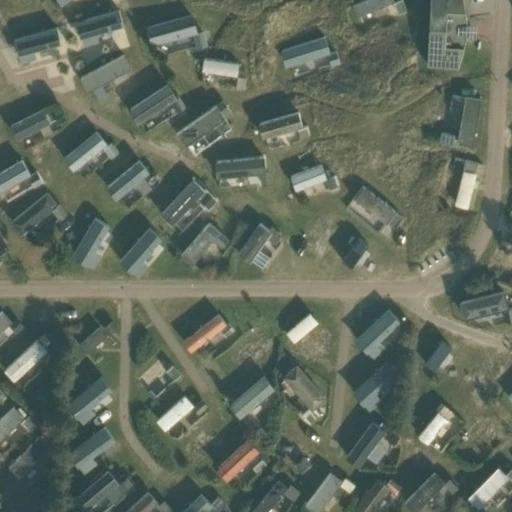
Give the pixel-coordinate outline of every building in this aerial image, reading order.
[(393,0),(370,0),(354,6),(358,19),(395,5),(393,0)] [(467,35),(469,35),(469,34),(466,33),(466,25),(470,24),(470,23),(467,23),(463,0),(430,0),(427,65),(458,66),(467,35)] [(119,14),(75,27),(80,43),(124,30),(119,14)] [(192,16),(145,31),(152,51),(198,36),(192,16)] [(61,47),(56,30),(13,43),(18,60),(61,47)] [(326,38),(279,52),(285,70),(332,57),(326,38)] [(123,58),(81,80),(88,95),(130,72),(123,58)] [(240,67),(204,61),(202,74),(238,80),(240,67)] [(178,101),(168,87),(129,114),(138,128),(178,101)] [(482,101),(466,98),(457,147),(473,150),(482,101)] [(234,117),(224,103),(175,136),(185,150),(234,117)] [(43,112),(9,130),(16,143),(50,126),(43,112)] [(304,131),(299,116),(270,124),(258,128),(263,142),(304,131)] [(106,147),(96,135),(64,162),(75,174),(106,147)] [(267,178),(265,160),(216,164),(217,182),(267,178)] [(21,162),(0,174),(0,196),(31,179),(21,162)] [(149,175),(138,162),(105,192),(117,205),(149,175)] [(479,166),(465,162),(453,206),(467,210),(479,166)] [(328,181),(321,166),(291,179),(298,194),(328,181)] [(217,204),(193,182),(160,218),(173,230),(197,203),(208,214),(217,204)] [(405,220),(362,189),(353,201),(396,232),(405,220)] [(47,195),(12,225),(22,237),(58,208),(47,195)] [(325,211),(304,245),(326,258),(347,224),(325,211)] [(109,227),(94,219),(72,262),(86,270),(109,227)] [(230,242),(208,224),(179,259),(192,270),(214,243),(223,251),(230,242)] [(272,235),(259,226),(238,257),(250,266),(272,235)] [(265,245),(275,251),(286,233),(277,227),(265,245)] [(162,243),(149,232),(119,265),(136,280),(147,268),(143,264),(162,243)] [(511,241),(511,237),(500,232),(481,270),(495,277),(511,241)] [(368,242),(358,235),(343,258),(354,265),(368,242)] [(503,287),(459,297),(463,315),(507,305),(503,287)] [(398,320),(386,306),(353,335),(372,357),(384,346),(377,339),(398,320)] [(224,322),(216,312),(182,338),(190,349),(224,322)] [(1,314),(0,314),(0,335),(12,325),(1,314)] [(333,334),(303,314),(295,326),(325,346),(333,334)] [(265,354),(260,349),(279,328),(266,317),(235,350),(253,367),(265,354)] [(97,325),(76,344),(83,352),(105,333),(97,325)] [(451,346),(440,338),(423,360),(434,369),(451,346)] [(37,343),(4,374),(14,385),(47,354),(37,343)] [(462,380),(484,398),(490,391),(480,383),(500,357),(488,347),(462,380)] [(140,377),(156,395),(182,372),(165,353),(140,377)] [(396,373),(384,359),(350,388),(368,409),(380,399),(374,391),(396,373)] [(325,395),(294,361),(281,373),(311,407),(325,395)] [(109,386),(99,373),(64,401),(80,422),(94,410),(89,402),(109,386)] [(273,386),(261,373),(227,404),(239,417),(273,386)] [(191,403),(182,393),(154,418),(164,428),(191,403)] [(447,417),(438,408),(414,435),(424,444),(447,417)] [(0,445),(25,420),(14,409),(0,422),(0,445)] [(385,429),(369,418),(344,455),(360,466),(385,429)] [(313,447),(290,419),(280,428),(302,455),(313,447)] [(471,456),(495,429),(485,420),(461,447),(471,456)] [(113,438),(101,423),(65,449),(76,465),(113,438)] [(182,448),(191,458),(200,451),(207,460),(230,441),(221,430),(216,434),(209,426),(182,448)] [(257,448),(246,437),(215,466),(226,478),(257,448)] [(50,450),(38,440),(9,472),(20,482),(50,450)] [(506,489),(511,484),(511,460),(510,458),(505,463),(511,470),(511,474),(502,484),(506,489)] [(508,474),(497,463),(466,495),(477,506),(508,474)] [(445,479),(433,467),(403,499),(415,511),(445,479)] [(116,480),(105,468),(73,496),(84,508),(103,492),(113,503),(123,493),(114,483),(116,480)] [(340,478),(327,468),(303,502),(316,511),(340,478)] [(370,511),(390,485),(375,474),(350,508),(355,511),(370,511)] [(263,511),(286,485),(276,476),(250,507),(256,511),(263,511)] [(142,511),(156,499),(146,488),(120,511),(142,511)] [(201,511),(209,504),(196,492),(177,511),(201,511)] [(13,511),(35,511),(43,505),(31,494),(13,511)]
